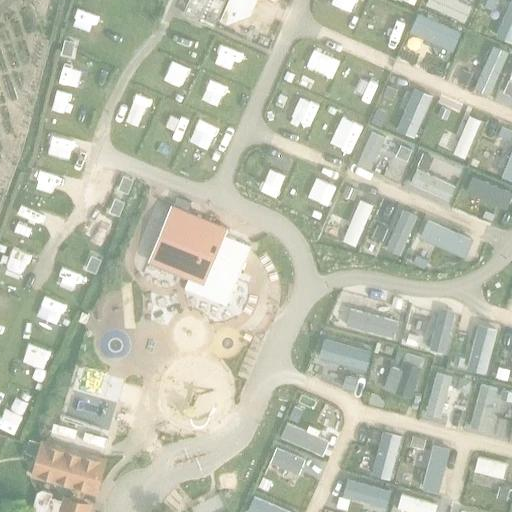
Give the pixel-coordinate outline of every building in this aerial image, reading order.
[(57,35),(54,48),(62,50),(66,37),(57,35)] [(120,176),(114,188),(123,192),(128,180),(120,176)] [(113,195),(107,207),(116,210),(121,198),(113,195)] [(147,262),(203,284),(226,227),(170,205),(147,262)] [(100,219),(95,232),(104,235),(109,222),(100,219)] [(92,240),(87,253),(96,255),(101,243),(92,240)] [(243,277),(248,263),(235,259),(230,258),(228,265),(233,266),(231,273),(243,277)] [(121,326),(110,323),(120,291),(105,287),(97,315),(97,314),(84,360),(76,358),(58,422),(83,429),(80,441),(99,447),(98,449),(103,450),(102,451),(104,452),(105,447),(108,435),(107,435),(121,385),(120,384),(121,326)] [(382,351),(390,354),(392,347),(385,344),(382,351)] [(84,489),(92,491),(101,459),(43,443),(38,459),(46,461),(43,471),(64,477),(73,493),(65,497),(60,511),(86,511),(88,506),(80,503),(84,489)]
